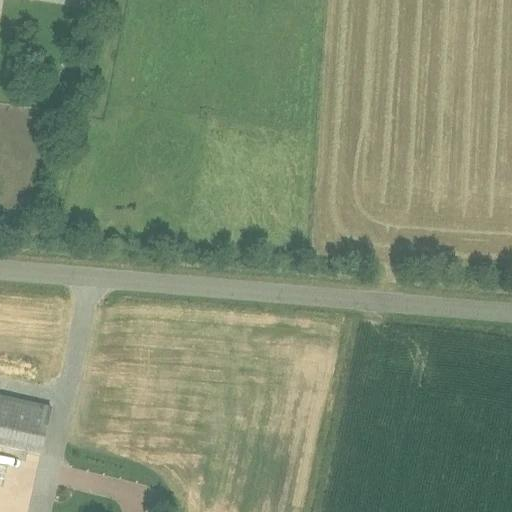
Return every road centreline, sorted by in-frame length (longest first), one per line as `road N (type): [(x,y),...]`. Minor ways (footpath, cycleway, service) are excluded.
road 1 (unclassified): [(0,274),(511,315)]
road 2 (unknown): [(91,283),(55,462),(28,511)]
